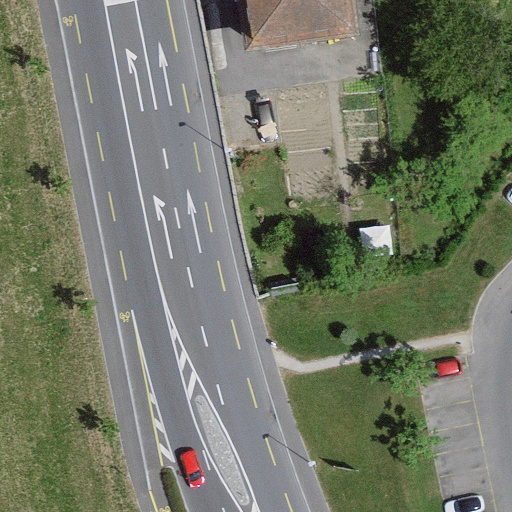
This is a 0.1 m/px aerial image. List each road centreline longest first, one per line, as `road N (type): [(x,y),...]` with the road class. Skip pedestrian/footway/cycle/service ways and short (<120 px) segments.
road 1 (primary): [(279,511),(143,209)]
road 2 (primary): [(143,209),(168,385),(209,511)]
road 3 (primary): [(108,0),(143,209)]
